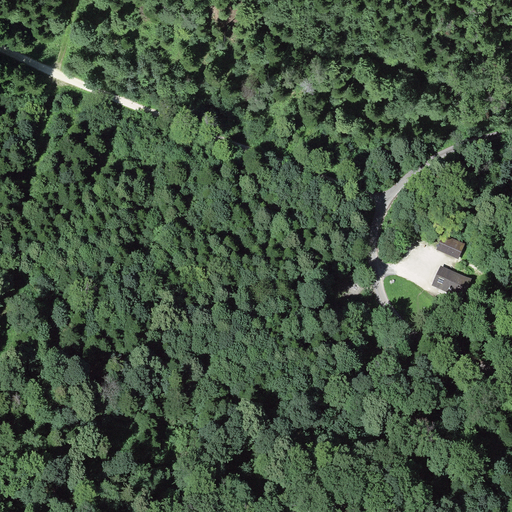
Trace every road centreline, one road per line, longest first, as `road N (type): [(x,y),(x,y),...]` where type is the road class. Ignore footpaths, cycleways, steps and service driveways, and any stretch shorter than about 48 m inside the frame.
road 1 (track): [(0,49),(384,200)]
road 2 (track): [(511,384),(410,332),(388,310),(374,279),(372,236),(384,200)]
road 3 (track): [(74,0),(15,248)]
road 4 (track): [(384,200),(467,140),(511,132)]
